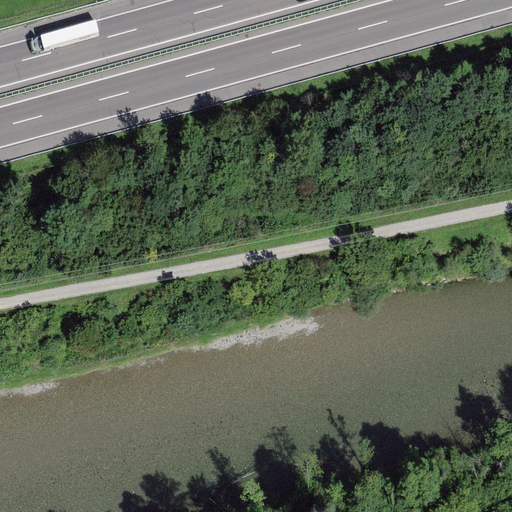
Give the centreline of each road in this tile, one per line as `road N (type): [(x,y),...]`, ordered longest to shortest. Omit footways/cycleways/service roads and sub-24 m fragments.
road 1 (track): [(511,207),(0,308)]
road 2 (motorway): [(0,129),(472,0)]
road 3 (motorway): [(245,0),(0,67)]
